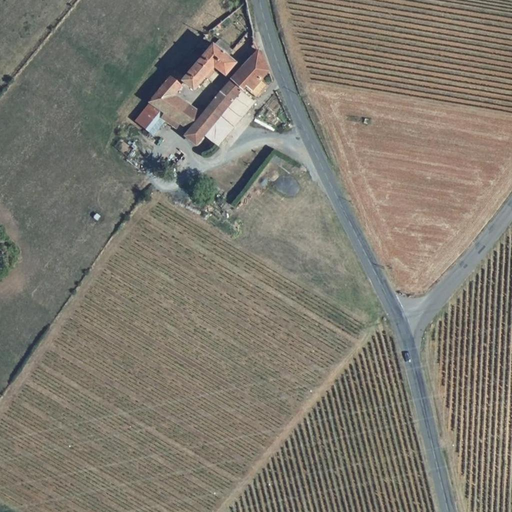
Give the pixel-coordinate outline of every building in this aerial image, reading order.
[(236,63),(214,44),(185,79),(188,82),(196,89),(214,67),(226,76),(236,63)] [(191,133),(188,137),(197,145),(206,135),(219,146),(255,102),(242,91),(245,88),(259,99),(269,86),(262,80),(270,71),(260,51),(205,116),(191,133)] [(185,79),(175,71),(150,101),(170,116),(181,125),(191,133),(205,116),(178,93),(188,82),(185,79)] [(150,101),(135,121),(154,136),(166,121),(170,116),(150,101)] [(181,125),(170,116),(166,121),(177,129),(181,125)]
